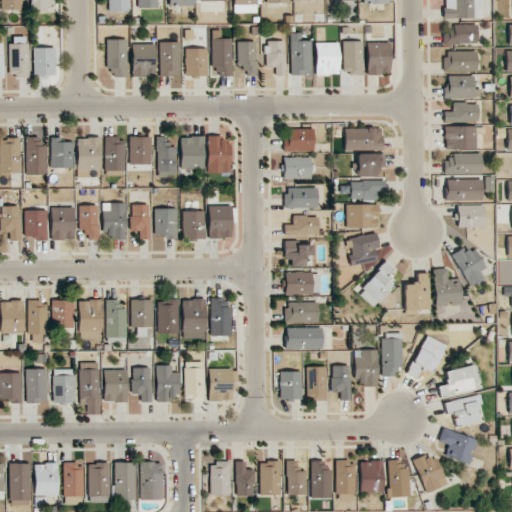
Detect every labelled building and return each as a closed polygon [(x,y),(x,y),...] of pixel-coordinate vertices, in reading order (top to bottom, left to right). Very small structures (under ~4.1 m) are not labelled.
[(21,10),(20,0),(0,0),(1,10),(21,10)] [(30,0),(30,12),(52,12),(52,0),(30,0)] [(128,12),(127,0),(107,0),(107,11),(128,12)] [(136,0),(137,8),(157,8),(156,0),(136,0)] [(232,0),(233,13),(256,12),(256,0),(232,0)] [(443,0),(444,19),(482,18),(481,0),(443,0)] [(477,44),(477,25),(442,25),(442,44),(477,44)] [(231,38),(211,39),(211,76),(232,76),(231,38)] [(105,69),(112,68),(112,77),(126,77),(125,39),(105,39),(105,69)] [(159,76),(180,75),(179,41),(158,42),(159,76)] [(255,41),(236,42),(237,64),(245,64),(245,76),(256,76),(255,41)] [(284,41),(265,41),(266,68),(274,67),(274,76),(285,75),(284,41)] [(362,41),(342,41),(342,75),(362,75),(362,41)] [(338,42),(315,43),(315,75),(338,75),(338,42)] [(390,74),(390,42),(366,42),(366,74),(390,74)] [(28,43),(8,44),(8,78),(29,78),(28,43)] [(131,44),(131,76),(155,76),(155,44),(131,44)] [(33,76),(55,75),(54,47),(32,48),(33,76)] [(206,48),(184,48),(185,76),(207,76),(206,48)] [(476,51),(444,51),(444,71),(476,71),(476,51)] [(474,75),(447,76),(447,88),(442,88),(443,99),(475,98),(474,75)] [(443,111),(443,122),(477,121),(477,103),(451,103),(451,111),(443,111)] [(444,127),(444,150),(476,149),(475,126),(444,127)] [(343,148),(373,147),(373,150),(381,150),(381,127),(343,128),(343,148)] [(312,151),(313,129),(287,128),(287,140),(282,140),(282,151),(312,151)] [(150,136),(128,137),(129,171),(151,170),(150,136)] [(156,171),(175,171),(175,147),(167,147),(167,136),(155,137),(156,171)] [(206,172),(229,173),(229,142),(219,142),(219,136),(207,136),(206,172)] [(25,137),(25,175),(45,174),(44,137),(25,137)] [(72,168),(73,142),(64,142),(64,138),(50,137),(50,168),(72,168)] [(76,177),(99,177),(100,138),(77,137),(76,177)] [(124,170),(123,137),(103,137),(104,170),(124,170)] [(180,169),(203,169),(203,137),(179,137),(180,169)] [(0,138),(0,172),(20,172),(19,138),(0,138)] [(384,154),(356,153),(356,176),(376,177),(376,167),(384,167),(384,154)] [(481,174),(481,153),(452,154),(452,159),(443,159),(443,174),(481,174)] [(310,179),(310,157),(283,157),(282,179),(310,179)] [(445,201),(481,200),(481,179),(445,179),(445,201)] [(376,192),(382,191),(382,180),(349,181),(350,200),(376,199),(376,192)] [(317,187),(284,188),(284,208),(317,208),(317,187)] [(101,203),(102,230),(109,230),(110,240),(125,239),(125,202),(101,203)] [(130,231),(138,231),(138,239),(149,239),(149,204),(130,204),(130,231)] [(377,204),(345,205),(345,228),(377,228),(377,204)] [(97,205),(77,206),(78,229),(87,229),(87,240),(98,240),(97,205)] [(208,238),(231,237),(230,205),(207,206),(208,238)] [(483,205),(456,205),(457,227),(484,227),(483,205)] [(0,206),(0,232),(9,232),(9,241),(20,240),(20,206),(0,206)] [(73,207),(49,207),(50,240),(74,239),(73,207)] [(176,238),(176,209),(154,208),(153,238),(176,238)] [(46,210),(24,210),(23,236),(36,236),(36,240),(46,240),(46,210)] [(203,211),(181,211),(182,239),(204,239),(203,211)] [(317,216),(292,216),(292,225),(283,225),(284,235),(318,235),(317,216)] [(376,260),(374,247),(378,247),(375,233),(345,240),(350,265),(376,260)] [(284,259),(291,259),(291,267),(306,266),(306,262),(312,262),(312,242),(283,243),(284,259)] [(480,272),(484,268),(468,243),(449,256),(470,287),(484,277),(480,272)] [(357,292),(373,308),(396,284),(387,276),(393,269),(386,262),(357,292)] [(446,279),(446,268),(433,269),(434,306),(460,305),(459,278),(446,279)] [(284,273),(285,295),(318,293),(318,272),(284,273)] [(429,310),(428,273),(416,274),(416,283),(403,284),(404,311),(429,310)] [(511,287),(502,287),(503,296),(510,296),(511,307),(511,287)] [(210,336),(230,336),(230,306),(225,306),(225,298),(210,298),(210,336)] [(51,300),(52,328),(73,327),(73,299),(51,300)] [(105,299),(105,342),(126,342),(125,308),(119,308),(119,299),(105,299)] [(152,328),(152,299),(129,300),(130,327),(137,327),(137,336),(146,336),(145,328),(152,328)] [(157,334),(177,333),(177,299),(156,300),(157,334)] [(181,339),(205,338),(204,299),(181,300),(181,339)] [(79,300),(78,339),(101,339),(102,300),(79,300)] [(0,333),(23,333),(23,301),(0,301),(0,333)] [(45,301),(27,301),(28,342),(46,342),(45,301)] [(285,323),(318,322),(317,302),(285,302),(285,323)] [(321,327),(284,328),(285,349),(321,348),(321,327)] [(401,333),(380,333),(381,376),(401,376),(401,333)] [(420,380),(424,371),(432,375),(446,345),(425,335),(406,373),(420,380)] [(354,377),(360,377),(361,386),(377,386),(377,350),(354,350),(354,377)] [(184,401),(204,401),(203,362),(183,362),(184,401)] [(79,405),(86,405),(86,414),(99,414),(98,363),(78,363),(79,405)] [(171,365),(154,365),(156,401),(179,400),(178,372),(171,372),(171,365)] [(330,392),(339,392),(339,400),(350,400),(349,365),(330,366),(330,392)] [(444,371),(447,384),(437,386),(440,398),(477,390),(472,365),(444,371)] [(325,366),(305,367),(305,400),(326,400),(325,366)] [(131,394),(139,394),(139,402),(150,402),(150,367),(131,368),(131,394)] [(207,368),(208,401),(231,400),(230,368),(207,368)] [(25,369),(25,402),(46,402),(46,369),(25,369)] [(52,403),(74,402),(74,369),(52,369),(52,403)] [(126,402),(126,370),(103,369),(102,402),(126,402)] [(299,371),(278,372),(279,400),(300,399),(299,371)] [(0,402),(20,402),(20,373),(0,373),(0,402)] [(480,421),(475,405),(481,403),(479,393),(443,403),(445,413),(451,411),(455,427),(480,421)] [(477,441),(442,427),(437,440),(448,445),(444,455),(468,465),(477,441)] [(408,468),(400,468),(399,454),(387,454),(388,497),(409,496),(408,468)] [(446,484),(435,456),(424,461),(422,455),(411,460),(425,493),(446,484)] [(286,495),(306,495),(305,471),(297,472),(297,460),(285,461),(286,495)] [(253,470),(244,470),(244,461),(234,461),(235,496),(253,496),(253,470)] [(279,496),(280,461),(259,461),(258,495),(279,496)] [(330,498),(329,461),(309,461),(310,498),(330,498)] [(354,461),(334,461),(334,494),(353,495),(354,461)] [(359,493),(382,493),(381,461),(359,461),(359,493)] [(62,496),(82,497),(82,463),(62,462),(62,496)] [(134,500),(135,463),(113,462),(112,500),(134,500)] [(160,462),(138,463),(139,500),(161,500),(160,462)] [(208,463),(209,495),(230,495),(229,462),(208,463)] [(29,505),(28,463),(8,463),(8,505),(29,505)] [(57,496),(58,464),(34,463),(33,495),(57,496)] [(108,463),(87,463),(87,502),(108,502),(108,463)]
